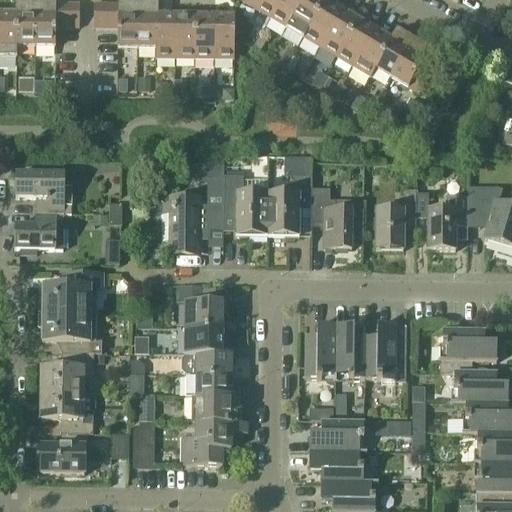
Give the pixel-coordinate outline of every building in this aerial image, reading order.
[(270,21),(282,0),(245,0),(243,4),(270,21)] [(287,31),(305,0),(282,0),(270,21),(287,31)] [(303,41),(326,2),(322,0),(305,0),(287,31),(303,41)] [(320,51),(343,12),(326,2),(303,41),(320,51)] [(35,50),(36,5),(15,5),(15,15),(16,15),(16,50),(17,50),(35,50)] [(67,31),(68,6),(36,5),(35,50),(55,50),(56,31),(67,31)] [(80,6),(68,6),(67,31),(80,31),(80,6)] [(106,31),(106,6),(94,6),(93,31),(106,31)] [(137,51),(138,7),(106,6),(106,31),(117,31),(117,51),(137,51)] [(156,52),(157,17),(158,17),(158,7),(138,7),(137,51),(155,52),(156,52)] [(336,61),(359,22),(343,12),(320,51),(336,61)] [(16,50),(16,15),(15,15),(0,15),(0,59),(17,60),(17,50),(16,50)] [(176,62),(177,17),(158,17),(157,17),(156,52),(155,52),(155,62),(176,62)] [(195,63),(196,18),(177,17),(176,62),(195,63)] [(214,63),(215,18),(196,18),(195,63),(214,63)] [(234,63),(234,18),(215,18),(214,63),(234,63)] [(353,70),(375,32),(359,22),(336,61),(353,70)] [(375,71),(392,42),(391,41),(375,32),(353,70),(370,81),(376,72),(375,71)] [(391,81),(414,42),(396,32),(391,41),(392,42),(375,71),(376,72),(391,81)] [(258,56),(265,44),(259,40),(251,52),(258,56)] [(431,76),(421,70),(431,53),(414,42),(391,81),(418,97),(431,76)] [(284,72),(292,59),(285,55),(278,68),(284,72)] [(291,76),(299,64),(292,59),(284,72),(291,76)] [(511,69),(506,67),(501,84),(511,87),(511,69)] [(317,92),(325,79),(318,75),(311,88),(317,92)] [(324,96),(332,83),(325,79),(317,92),(324,96)] [(138,82),(138,96),(148,96),(149,82),(138,82)] [(117,83),(117,98),(126,98),(127,83),(117,83)] [(201,83),(200,99),(211,99),(212,84),(201,83)] [(183,99),(183,85),(176,85),(175,99),(183,99)] [(24,86),(15,86),(15,99),(25,99),(24,86)] [(154,94),(154,101),(167,101),(167,95),(161,88),(154,88),(154,94)] [(226,93),(222,100),(222,106),(233,106),(233,93),(226,93)] [(351,112),(358,99),(351,95),(344,107),(351,112)] [(358,116),(365,103),(358,99),(351,112),(358,116)] [(412,102),(406,112),(414,117),(420,107),(412,102)] [(71,218),(71,190),(63,190),(63,178),(16,177),(15,201),(35,202),(35,217),(63,218),(71,218)] [(267,240),(267,198),(243,197),(243,180),(224,180),(223,208),(223,212),(235,212),(235,240),(267,240)] [(311,213),(311,193),(311,180),(293,180),(292,198),(267,198),(267,240),(299,241),(300,213),(311,213)] [(428,185),(416,185),(415,194),(415,221),(428,221),(427,254),(455,254),(455,241),(468,241),(468,231),(468,202),(448,202),(448,214),(428,214),(428,185)] [(511,250),(511,208),(498,205),(502,193),(497,191),(468,191),(468,202),(468,231),(480,231),(480,229),(487,231),(483,242),(511,250)] [(363,237),(364,213),(335,213),(335,204),(329,204),(329,193),(311,193),(311,213),(311,227),(323,227),(323,252),(352,253),(352,237),(363,237)] [(415,234),(415,221),(415,194),(403,193),(403,214),(376,213),(376,253),(403,253),(403,234),(415,234)] [(223,232),(223,212),(223,208),(199,208),(200,203),(175,203),(175,208),(172,210),(175,214),(175,217),(171,217),(170,256),(199,256),(199,237),(211,237),(211,232),(223,232)] [(122,229),(122,208),(110,208),(110,229),(122,229)] [(63,254),(63,218),(35,217),(35,229),(15,229),(14,253),(63,254)] [(105,218),(92,218),(93,227),(105,227),(105,218)] [(90,318),(90,292),(102,292),(102,278),(63,277),(62,289),(42,289),(42,303),(43,303),(43,317),(90,318)] [(159,289),(159,299),(163,299),(169,294),(169,290),(159,289)] [(227,320),(228,293),(203,293),(203,306),(185,306),(184,332),(223,333),(223,320),(227,320)] [(89,345),(90,318),(43,317),(43,331),(42,331),(42,345),(62,345),(62,358),(94,358),(102,358),(102,345),(89,345)] [(335,381),(336,330),(317,330),(317,341),(304,341),(304,383),(321,384),(321,380),(335,381)] [(364,384),(365,341),(354,341),(354,330),(336,330),(335,381),(348,381),(348,384),(364,384)] [(405,386),(406,330),(376,330),(376,341),(365,341),(364,384),(381,384),(381,386),(405,386)] [(222,357),(223,333),(184,332),(184,359),(197,359),(197,357),(222,357)] [(496,366),(496,346),(484,346),(484,335),(442,334),(442,352),(445,352),(445,364),(439,364),(439,377),(454,377),(472,377),(472,376),(472,366),(496,366)] [(146,340),(134,340),(134,356),(146,357),(146,340)] [(232,357),(222,357),(197,357),(197,359),(184,359),(184,360),(182,362),(181,373),(184,376),(185,376),(185,379),(232,380),(232,357)] [(84,397),(84,377),(94,377),(94,358),(62,358),(62,371),(41,371),(41,397),(84,397)] [(136,362),(130,362),(130,376),(143,376),(143,369),(136,362)] [(508,408),(508,388),(496,388),(496,377),(472,376),(472,377),(454,377),(454,394),(456,394),(456,408),(465,408),(465,407),(508,408)] [(232,400),(232,398),(232,380),(185,379),(185,400),(196,400),(232,400)] [(142,380),(132,380),(132,392),(142,392),(142,380)] [(93,438),(93,418),(94,414),(95,410),(95,406),(94,402),(93,398),(84,397),(41,397),(41,423),(61,423),(60,438),(85,438),(93,438)] [(231,426),(232,415),(241,415),(241,398),(232,398),(232,400),(196,400),(196,426),(232,427),(231,437),(247,437),(247,426),(231,426)] [(153,400),(139,400),(139,413),(153,413),(153,400)] [(511,438),(511,419),(508,419),(508,408),(465,407),(465,408),(464,424),(468,424),(467,438),(476,438),(476,437),(511,438)] [(408,424),(396,424),(396,438),(408,438),(408,424)] [(231,454),(231,437),(232,427),(196,426),(195,441),(182,441),(182,469),(222,470),(223,453),(231,454)] [(363,443),(363,426),(322,426),(322,437),(309,437),(309,456),(359,457),(359,443),(363,443)] [(424,435),(411,435),(411,447),(424,447),(424,435)] [(511,467),(511,438),(476,437),(476,438),(476,454),(479,454),(479,467),(511,467)] [(85,478),(85,438),(60,438),(60,450),(40,450),(40,477),(85,478)] [(128,463),(129,438),(111,438),(111,463),(128,463)] [(362,487),(362,486),(362,470),(359,470),(359,457),(309,456),(309,475),(321,475),(321,486),(362,487)] [(511,467),(479,467),(479,480),(476,480),(475,497),(507,498),(511,498),(511,467)] [(374,511),(375,500),(371,500),(371,486),(362,486),(362,487),(321,486),(321,505),(332,505),(332,511),(374,511)] [(511,511),(511,509),(507,509),(507,498),(475,497),(475,511),(511,511)]
